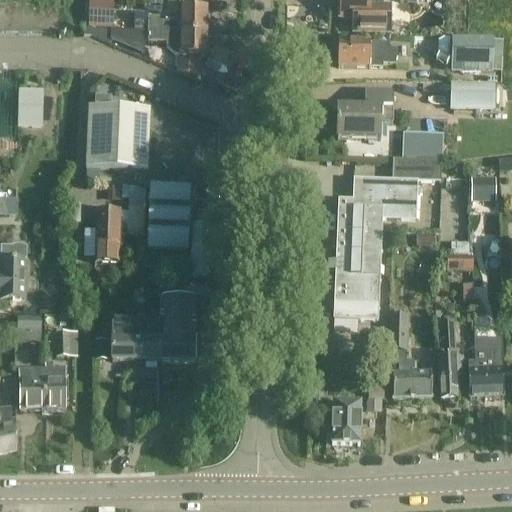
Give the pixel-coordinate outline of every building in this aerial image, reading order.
[(368,0),(339,0),(339,21),(352,22),(351,36),(390,37),(390,9),(381,8),(382,0),(368,0)] [(112,4),(88,4),(87,29),(112,30),(112,4)] [(147,34),(147,35),(206,35),(206,12),(182,11),(181,25),(160,24),(160,20),(147,20),(147,21),(147,34)] [(138,21),(138,33),(144,34),(147,34),(147,21),(138,21)] [(138,33),(111,32),(111,42),(144,56),(144,34),(138,33)] [(205,59),(206,35),(147,35),(147,45),(181,46),(181,59),(205,59)] [(493,42),(443,40),(437,44),(437,53),(442,56),(451,56),(450,75),(492,76),(493,42)] [(368,45),(338,44),(337,70),(370,71),(382,71),(382,68),(395,68),(396,52),(389,51),(389,46),(368,46),(368,45)] [(495,88),(450,87),(450,111),(494,112),(495,88)] [(43,95),(19,94),(17,132),(41,132),(43,95)] [(393,95),(365,94),(364,110),(336,110),(336,142),(381,143),(382,128),(392,128),(393,95)] [(147,174),(147,166),(149,113),(88,110),(86,172),(136,174),(147,174)] [(439,124),(415,123),(414,137),(438,138),(439,124)] [(423,140),(422,164),(441,164),(442,164),(443,141),(423,140)] [(511,161),(497,162),(498,163),(498,164),(498,176),(511,175),(511,161)] [(338,203),(334,307),(378,309),(382,223),(416,224),(417,185),(440,186),(441,164),(422,164),(393,162),(392,183),(353,182),(352,203),(338,203)] [(147,174),(136,174),(135,186),(150,190),(147,252),(191,254),(190,279),(208,280),(210,230),(187,229),(189,192),(168,191),(169,167),(147,166),(147,174)] [(483,180),(469,180),(469,190),(471,190),(471,210),(483,210),(483,189),(483,180)] [(0,201),(0,219),(9,219),(10,202),(0,201)] [(134,215),(96,214),(94,266),(118,267),(119,238),(133,238),(134,215)] [(436,250),(435,235),(417,236),(417,250),(436,250)] [(23,249),(19,248),(15,248),(13,249),(11,250),(0,249),(0,302),(25,303),(26,250),(23,250),(23,249)] [(159,256),(147,256),(147,268),(159,269),(159,256)] [(446,261),(446,275),(472,276),(472,259),(468,259),(451,259),(446,259),(446,261)] [(501,304),(500,263),(483,264),(485,305),(501,304)] [(172,297),(160,297),(159,302),(159,313),(148,313),(148,324),(129,324),(129,322),(114,322),(114,328),(112,328),(112,365),(194,366),(194,303),(172,302),(172,297)] [(66,303),(56,303),(56,314),(66,314),(66,303)] [(42,320),(17,319),(16,335),(41,336),(42,320)] [(407,321),(390,320),(389,354),(406,355),(407,321)] [(455,361),(453,325),(436,326),(440,403),(457,402),(456,387),(464,387),(463,360),(455,361)] [(70,358),(69,335),(55,335),(56,358),(70,358)] [(104,345),(96,344),(96,362),(104,362),(104,345)] [(484,360),(484,355),(474,356),(475,365),(468,365),(470,401),(502,400),(501,372),(500,372),(499,360),(484,360)] [(332,357),(331,380),(355,381),(356,358),(332,357)] [(414,376),(413,364),(398,365),(398,377),(392,377),(393,404),(430,403),(429,376),(414,376)] [(20,413),(46,413),(45,384),(40,384),(40,371),(19,372),(20,413)] [(64,371),(40,371),(40,384),(45,384),(46,413),(65,413),(64,371)] [(381,405),(367,405),(367,421),(381,421),(381,405)] [(137,406),(136,426),(155,426),(156,407),(137,406)] [(360,411),(332,410),(331,450),(359,451),(360,411)] [(0,456),(15,454),(15,452),(16,452),(16,439),(15,424),(15,422),(11,423),(10,411),(0,412),(0,456)]
